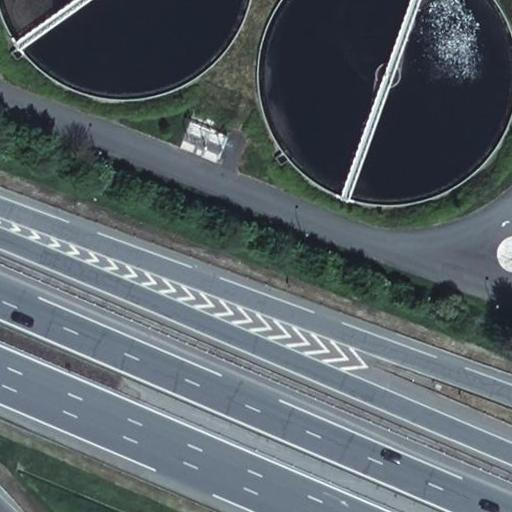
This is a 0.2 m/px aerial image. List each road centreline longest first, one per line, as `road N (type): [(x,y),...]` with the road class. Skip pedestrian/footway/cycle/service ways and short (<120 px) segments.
road 1 (motorway): [(511,454),(0,238)]
road 2 (motorway): [(511,397),(0,207)]
road 3 (motorway): [(500,511),(0,298)]
road 4 (motorway): [(0,374),(321,511)]
